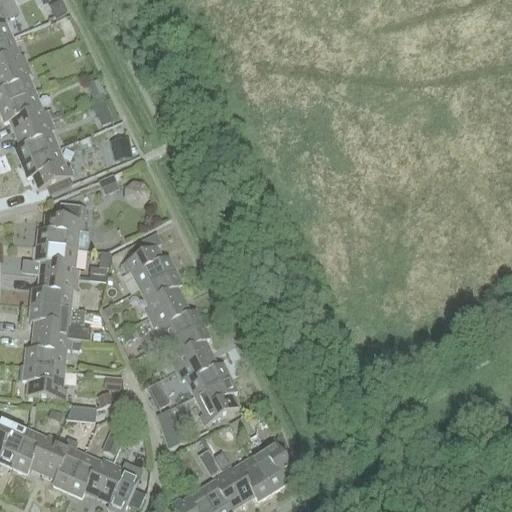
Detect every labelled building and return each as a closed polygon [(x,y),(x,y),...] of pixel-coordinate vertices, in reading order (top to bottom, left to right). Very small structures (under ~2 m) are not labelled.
[(0,46),(12,42),(4,23),(8,22),(4,12),(0,13),(0,46)] [(0,78),(27,68),(23,58),(19,60),(12,42),(0,46),(0,78)] [(0,111),(35,97),(27,79),(31,77),(27,68),(0,78),(0,111)] [(86,87),(92,101),(104,96),(98,82),(86,87)] [(14,138),(50,123),(46,114),(43,115),(35,97),(0,111),(0,117),(4,127),(9,125),(14,138)] [(92,108),(97,119),(108,114),(103,103),(92,108)] [(21,168),(58,153),(50,134),(54,133),(50,123),(14,138),(20,151),(15,153),(21,168)] [(134,162),(129,141),(111,145),(115,165),(134,162)] [(58,153),(21,168),(27,183),(32,181),(38,194),(56,186),(58,192),(69,187),(67,182),(73,179),(69,169),(66,171),(58,153)] [(117,192),(111,178),(96,184),(102,198),(117,192)] [(56,220),(45,219),(44,234),(38,233),(37,249),(77,253),(79,234),(83,234),(84,223),(85,209),(58,206),(56,220)] [(39,280),(78,284),(79,273),(75,273),(77,253),(37,249),(35,265),(40,266),(39,280)] [(139,293),(175,275),(168,261),(163,263),(156,250),(122,268),(127,277),(130,276),(139,293)] [(107,272),(88,271),(87,284),(106,286),(107,272)] [(149,322),(184,304),(177,292),(182,289),(175,275),(139,293),(148,311),(145,313),(149,322)] [(32,293),(30,309),(70,313),(78,314),(80,295),(72,294),(73,293),(76,294),(78,284),(39,280),(38,294),(32,293)] [(167,347),(202,328),(195,314),(190,317),(184,304),(149,322),(154,331),(158,329),(167,347)] [(33,340),(76,344),(76,342),(90,344),(92,330),(76,329),(78,314),(70,313),(30,309),(29,325),(34,326),(33,340)] [(177,375),(211,358),(205,345),(210,343),(202,328),(167,347),(176,364),(172,366),(177,375)] [(81,345),(76,344),(33,340),(31,353),(26,353),(24,369),(64,373),(66,353),(70,354),(70,352),(80,353),(81,345)] [(194,400),(229,382),(222,368),(217,370),(211,358),(177,375),(181,384),(185,383),(194,400)] [(62,393),(64,373),(24,369),(22,385),(28,386),(26,400),(65,404),(66,393),(62,393)] [(229,382),(194,400),(203,418),(199,420),(204,429),(238,412),(232,399),(237,396),(229,382)] [(158,386),(147,392),(152,402),(164,396),(158,386)] [(95,426),(96,412),(72,409),(67,422),(95,426)] [(0,465),(12,471),(28,435),(10,427),(12,423),(2,419),(0,422),(0,465)] [(124,436),(112,430),(102,453),(115,458),(124,436)] [(42,478),(57,443),(48,439),(46,443),(28,435),(12,471),(27,478),(29,473),(42,478)] [(67,495),(83,459),(74,455),(78,447),(69,443),(67,447),(57,443),(42,478),(54,484),(52,489),(67,495)] [(250,463),(271,497),(285,488),(282,484),(294,476),(274,443),(265,449),(267,452),(250,463)] [(229,469),(221,457),(214,461),(221,473),(229,469)] [(84,497),(97,503),(112,467),(103,463),(101,467),(83,459),(67,495),(82,502),(84,497)] [(257,505),(271,497),(250,463),(233,474),(231,470),(222,476),(243,508),(254,501),(257,505)] [(112,467),(97,503),(109,508),(107,511),(125,511),(139,483),(120,475),(122,471),(112,467)] [(236,511),(243,508),(222,476),(214,481),(216,484),(199,495),(209,511),(236,511)] [(209,511),(199,495),(182,505),(180,502),(171,508),(173,511),(209,511)]
